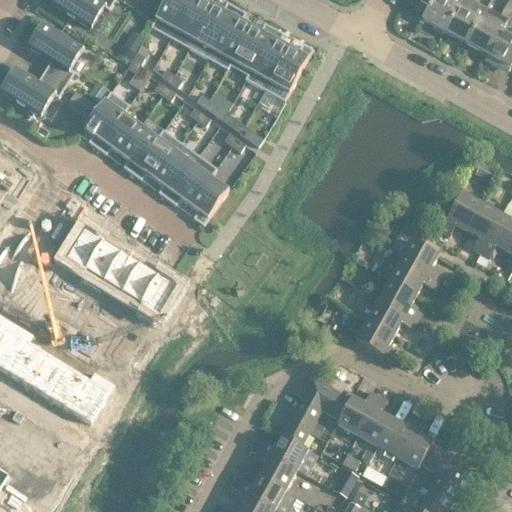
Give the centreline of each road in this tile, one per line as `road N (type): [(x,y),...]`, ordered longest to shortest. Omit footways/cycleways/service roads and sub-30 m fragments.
road 1 (residential): [(511,445),(343,352),(309,360),(279,381),(199,511)]
road 2 (residential): [(0,123),(48,155),(77,158),(196,243)]
road 3 (residential): [(511,123),(361,40)]
